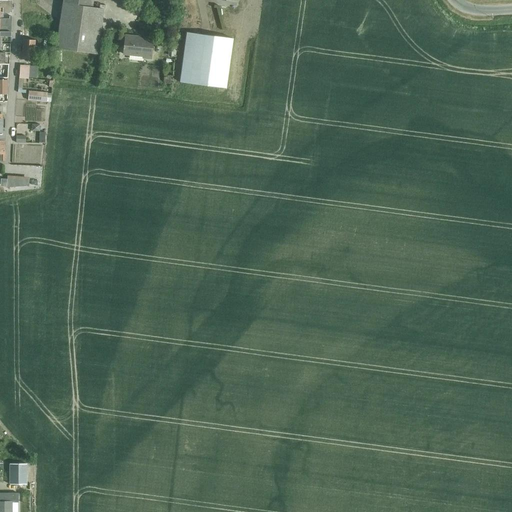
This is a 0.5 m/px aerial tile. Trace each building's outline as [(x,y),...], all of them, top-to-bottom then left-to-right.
[(0,0),(0,19),(3,19),(3,13),(12,13),(12,0),(7,1),(0,0)] [(92,8),(63,3),(56,49),(96,54),(103,9),(92,8)] [(0,19),(0,36),(1,36),(1,37),(4,37),(10,37),(12,16),(9,16),(9,19),(3,19),(0,19)] [(195,34),(186,32),(179,82),(226,89),(233,39),(200,34),(200,33),(196,33),(195,34)] [(151,57),(153,40),(140,39),(140,37),(125,35),(123,54),(143,56),(143,59),(150,60),(150,57),(151,57)] [(21,59),(34,60),(35,40),(23,39),(21,59)] [(0,64),(9,64),(9,62),(5,62),(5,53),(0,52),(0,64)] [(9,64),(0,64),(0,78),(1,78),(1,71),(8,71),(9,64)] [(20,65),(19,78),(28,79),(29,66),(20,65)] [(28,91),(28,100),(47,102),(47,93),(28,91)] [(8,176),(7,189),(31,186),(32,177),(8,176)] [(26,464),(10,464),(10,484),(15,484),(26,484),(26,464)] [(0,502),(0,501),(0,511),(11,511),(12,502),(18,502),(18,493),(16,493),(0,493),(0,502)]
